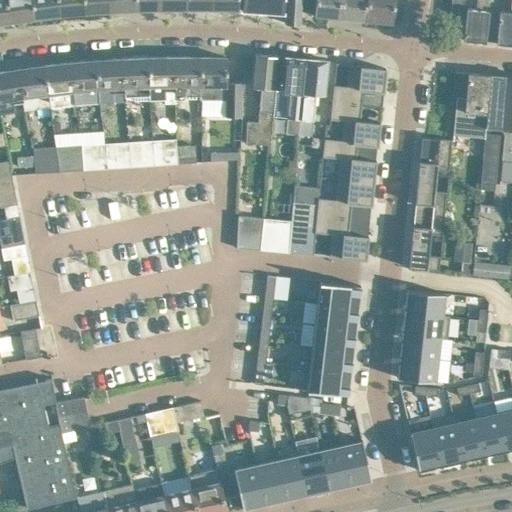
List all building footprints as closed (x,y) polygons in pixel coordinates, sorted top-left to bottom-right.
[(0,0),(0,24),(8,23),(4,0),(0,0)] [(34,19),(31,0),(4,0),(8,23),(18,21),(34,19)] [(58,17),(56,0),(31,0),(34,19),(48,17),(49,18),(58,17)] [(84,13),(83,0),(56,0),(58,17),(68,15),(68,14),(84,13)] [(109,12),(107,0),(83,0),(84,13),(99,12),(99,13),(109,12)] [(134,10),(133,0),(107,0),(109,12),(119,12),(119,10),(134,10)] [(160,10),(160,0),(133,0),(134,10),(150,10),(150,11),(160,10)] [(186,9),(185,0),(160,0),(160,10),(170,10),(170,9),(186,9)] [(212,10),(211,0),(185,0),(186,9),(202,9),(201,10),(212,10)] [(237,10),(237,0),(211,0),(212,10),(221,10),(220,9),(237,10)] [(242,0),(242,10),(249,11),(262,12),(284,13),(285,0),(242,0)] [(300,24),(301,14),(302,0),(285,0),(285,13),(285,23),(300,24)] [(340,18),(340,0),(316,0),(315,16),(340,18)] [(365,20),(366,0),(340,0),(340,18),(365,20)] [(366,0),(365,20),(392,23),(394,0),(366,0)] [(462,14),(463,0),(451,0),(450,12),(462,14)] [(489,0),(476,0),(476,9),(466,8),(463,40),(485,42),(489,0)] [(511,0),(511,12),(500,12),(497,43),(511,44),(511,0)] [(274,90),(277,56),(255,54),(252,86),(260,87),(257,122),(246,121),(245,143),(269,144),(272,117),(274,90)] [(174,90),(173,55),(163,55),(163,56),(147,57),(149,100),(163,100),(163,103),(174,103),(174,98),(174,90)] [(200,98),(199,56),(183,56),(183,55),(173,55),(174,90),(174,98),(200,98)] [(225,81),(226,56),(215,55),(215,56),(199,56),(200,98),(223,98),(223,116),(240,116),(241,81),(225,81)] [(149,100),(147,57),(131,57),(131,56),(121,57),(123,96),(133,96),(134,101),(149,100)] [(124,101),(123,96),(121,57),(111,57),(111,58),(95,59),(98,102),(124,101)] [(300,119),(306,59),(283,57),(280,90),(274,90),(272,117),(288,118),(300,119)] [(324,95),(327,61),(306,58),(300,119),(299,134),(311,135),(315,94),(324,95)] [(98,102),(95,59),(79,60),(69,60),(74,104),(98,102)] [(74,104),(69,60),(59,61),(59,62),(43,64),(48,107),(74,104)] [(48,107),(43,64),(28,66),(27,65),(17,67),(23,102),(24,110),(48,107)] [(333,85),(332,102),(361,105),(375,106),(377,90),(383,91),(385,68),(349,64),(346,87),(333,85)] [(23,102),(17,67),(8,69),(7,70),(0,70),(0,114),(13,112),(12,103),(23,102)] [(485,133),(486,126),(490,76),(490,74),(455,72),(452,96),(456,97),(453,133),(485,136),(485,133)] [(511,76),(505,76),(504,77),(490,76),(486,126),(500,128),(504,132),(501,154),(511,155),(511,76)] [(332,102),(330,117),(343,119),(341,142),(357,144),(377,146),(380,122),(360,120),(362,105),(332,102)] [(495,178),(500,135),(485,133),(485,136),(481,177),(495,178)] [(445,204),(446,190),(434,189),(437,168),(448,169),(451,139),(421,136),(414,201),(445,204)] [(177,155),(177,145),(176,138),(152,140),(153,165),(178,164),(177,155)] [(153,165),(152,140),(128,142),(129,167),(153,165)] [(324,140),(322,155),(339,156),(337,179),(373,183),(376,160),(356,158),(357,144),(341,142),(324,140)] [(129,167),(128,142),(104,143),(106,169),(129,167)] [(106,169),(104,143),(82,145),(83,170),(106,169)] [(194,144),(177,145),(177,155),(194,154),(194,144)] [(83,170),(82,145),(57,146),(59,172),(83,170)] [(59,172),(57,146),(34,148),(34,154),(35,164),(35,173),(59,172)] [(35,164),(34,154),(16,155),(17,165),(35,164)] [(0,189),(13,187),(11,175),(8,159),(0,160),(0,189)] [(317,204),(316,215),(350,218),(351,203),(371,205),(373,183),(337,179),(335,201),(318,200),(317,204)] [(0,203),(16,200),(13,187),(0,189),(0,203)] [(442,235),(445,204),(414,201),(408,267),(438,270),(440,256),(428,254),(430,234),(442,235)] [(312,255),(314,226),(316,205),(292,203),(292,219),(289,253),(312,255)] [(261,251),(264,217),(238,215),(236,249),(261,251)] [(316,215),(315,230),(332,232),(329,256),(366,259),(368,236),(348,234),(350,218),(316,215)] [(19,243),(13,216),(2,218),(5,233),(0,234),(0,241),(1,246),(19,243)] [(292,219),(264,217),(261,251),(289,253),(292,219)] [(27,254),(24,242),(19,243),(1,246),(3,259),(27,254)] [(21,269),(20,258),(0,260),(0,261),(1,271),(21,269)] [(508,279),(510,263),(473,260),(472,275),(508,279)] [(274,289),(276,276),(267,275),(265,288),(274,289)] [(360,285),(319,280),(316,303),(358,308),(360,285)] [(16,289),(18,302),(30,300),(27,287),(16,289)] [(272,303),(274,289),(265,288),(264,302),(272,303)] [(405,289),(403,312),(449,316),(449,315),(442,314),(444,293),(405,289)] [(39,315),(36,299),(30,300),(18,302),(12,304),(15,319),(39,315)] [(271,316),(272,303),(264,302),(262,315),(271,316)] [(355,329),(358,308),(316,303),(314,325),(355,329)] [(488,309),(480,308),(478,319),(487,320),(488,309)] [(403,312),(401,333),(447,337),(449,316),(403,312)] [(269,330),(271,316),(262,315),(261,329),(269,330)] [(478,319),(477,331),(485,332),(487,320),(478,319)] [(353,351),(355,329),(314,325),(311,346),(353,351)] [(40,356),(35,328),(20,331),(26,359),(40,356)] [(268,344),(269,330),(261,329),(259,343),(268,344)] [(401,333),(399,354),(438,358),(440,338),(447,338),(447,337),(401,333)] [(296,354),(304,355),(307,335),(299,334),(296,354)] [(266,357),(268,344),(259,343),(257,356),(266,357)] [(350,372),(353,351),(311,346),(309,367),(350,372)] [(498,348),(497,357),(508,358),(509,349),(498,348)] [(483,352),(475,351),(474,362),(482,363),(483,352)] [(399,354),(396,377),(435,381),(438,358),(399,354)] [(265,371),(266,357),(257,356),(256,370),(265,371)] [(482,363),(474,362),(473,374),(481,374),(482,363)] [(348,394),(350,372),(309,367),(304,367),(301,389),(348,394)] [(263,385),(265,371),(256,370),(254,384),(263,385)] [(44,404),(56,401),(51,379),(0,388),(0,446),(12,444),(26,508),(76,497),(62,431),(61,426),(60,423),(48,425),(44,404)] [(469,393),(480,390),(479,382),(467,385),(469,393)] [(458,395),(469,393),(467,385),(456,387),(458,395)] [(412,386),(412,395),(425,395),(425,387),(412,386)] [(425,387),(425,395),(437,396),(438,388),(425,387)] [(286,404),(287,395),(277,393),(276,403),(286,404)] [(310,409),(307,397),(287,395),(286,404),(288,414),(310,409)] [(87,411),(84,396),(56,401),(59,417),(87,411)] [(200,401),(171,407),(174,423),(203,416),(200,401)] [(329,414),(330,404),(320,403),(319,413),(329,414)] [(340,405),(330,404),(329,414),(339,415),(340,405)] [(176,431),(174,423),(171,407),(144,414),(150,437),(176,431)] [(511,408),(496,412),(504,450),(511,448),(511,408)] [(90,426),(87,411),(59,417),(60,423),(61,426),(62,431),(90,426)] [(496,412),(475,417),(483,455),(504,450),(496,412)] [(453,414),(452,415),(462,460),(483,455),(475,417),(455,422),(453,414)] [(452,415),(431,419),(441,465),(462,460),(452,415)] [(135,440),(130,417),(116,420),(119,430),(122,443),(135,440)] [(431,427),(409,432),(418,470),(441,465),(431,419),(430,420),(431,427)] [(119,430),(116,420),(104,423),(106,433),(119,430)] [(258,432),(259,421),(249,420),(248,430),(258,432)] [(371,479),(361,439),(339,444),(348,484),(371,479)] [(211,445),(213,455),(223,453),(220,443),(211,445)] [(348,484),(339,444),(318,449),(327,489),(348,484)] [(327,489),(318,449),(297,453),(306,494),(327,489)] [(306,494),(297,453),(276,458),(285,499),(306,494)] [(285,499),(276,458),(255,463),(264,504),(285,499)] [(264,504),(255,463),(233,468),(238,491),(242,509),(264,504)] [(225,511),(219,482),(216,469),(187,476),(190,488),(195,511),(225,511)] [(166,511),(163,495),(160,482),(132,488),(135,501),(137,511),(166,511)] [(137,511),(135,501),(132,488),(131,484),(104,490),(109,511),(137,511)] [(195,511),(190,488),(163,495),(166,511),(195,511)] [(109,511),(104,490),(85,494),(87,499),(77,501),(79,511),(109,511)]
